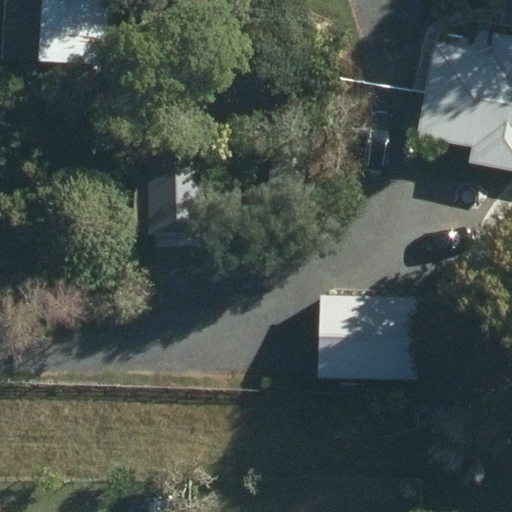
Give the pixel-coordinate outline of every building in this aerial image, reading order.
[(0,58),(100,62),(101,0),(31,0),(32,3),(0,1),(0,58)] [(339,0),(340,10),(458,12),(458,0),(339,0)] [(314,22),(314,66),(332,66),(332,48),(342,48),(342,22),(314,22)] [(511,39),(488,36),(485,52),(426,42),(411,136),(467,145),(464,161),(511,168),(511,39)] [(428,341),(398,339),(395,391),(425,393),(428,341)]
